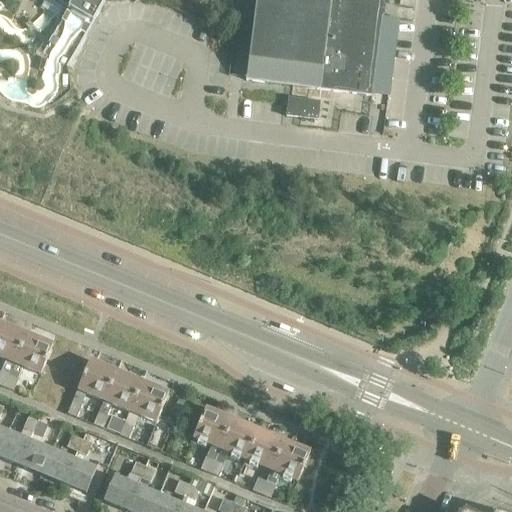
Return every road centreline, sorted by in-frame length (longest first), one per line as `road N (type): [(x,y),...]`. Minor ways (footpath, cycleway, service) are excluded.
road 1 (secondary): [(463,426),(0,234)]
road 2 (residential): [(463,426),(511,306)]
